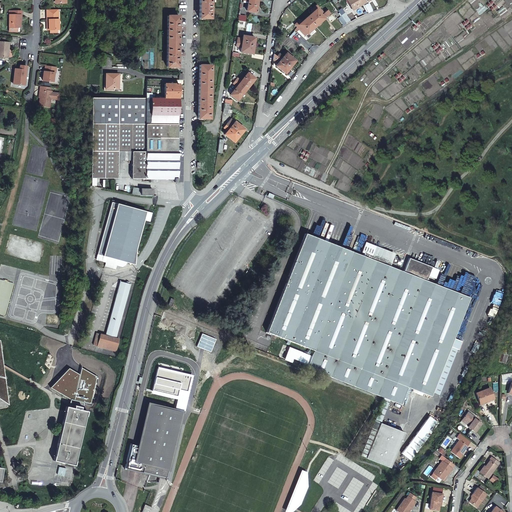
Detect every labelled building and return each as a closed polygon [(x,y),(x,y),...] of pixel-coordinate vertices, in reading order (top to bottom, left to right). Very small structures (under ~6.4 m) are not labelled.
[(210,0),(199,0),(199,18),(210,18),(210,0)] [(256,12),(257,0),(242,0),(243,0),(248,1),(247,11),(256,12)] [(362,4),(359,0),(347,0),(353,9),(362,4)] [(313,12),(302,22),(300,20),(295,25),(301,31),(303,29),(307,33),(324,18),(322,15),(321,14),(323,12),(317,5),(311,10),(313,12)] [(49,18),(49,27),(59,27),(59,8),(47,8),(48,18),(49,18)] [(21,15),(21,11),(10,10),(9,26),(17,26),(19,26),(20,15),(21,15)] [(343,10),(339,13),(345,20),(348,18),(343,10)] [(345,20),(339,13),(336,15),(341,23),(345,20)] [(179,15),(167,15),(167,67),(178,67),(179,15)] [(237,40),(236,43),(242,44),(252,45),(253,45),(254,37),(243,36),(242,40),(237,40)] [(0,57),(7,58),(9,44),(0,43),(0,57)] [(242,44),(236,43),(236,46),(241,47),(241,52),(252,53),(253,45),(252,45),(242,44)] [(279,53),(277,56),(278,56),(287,64),(290,67),(292,64),(295,60),(286,53),(283,56),(279,53)] [(277,56),(274,59),(278,62),(276,65),(285,73),(290,67),(287,64),(278,56),(277,56)] [(20,82),(20,84),(25,84),(27,66),(21,65),(20,69),(16,68),(15,77),(17,77),(16,82),(20,82)] [(46,65),(46,67),(45,72),(44,72),(44,79),(53,80),(54,72),(55,72),(56,66),(46,65)] [(199,65),(198,118),(210,119),(211,65),(199,65)] [(237,77),(232,82),(236,86),(230,93),(237,99),(254,78),(247,72),(241,80),(237,77)] [(119,89),(119,79),(106,79),(106,89),(119,89)] [(165,83),(164,98),(179,98),(179,84),(165,83)] [(51,90),(51,86),(41,85),(41,90),(43,90),(42,97),(41,104),(51,105),(52,96),(53,96),(53,98),(58,98),(59,92),(53,92),(53,91),(51,90)] [(91,123),(146,124),(146,98),(92,98),(91,123)] [(146,98),(146,124),(179,124),(179,98),(164,98),(154,98),(146,98)] [(231,118),(225,124),(239,135),(244,129),(231,118)] [(131,177),(145,178),(146,151),(146,137),(146,124),(91,123),(90,177),(118,177),(118,159),(118,150),(131,150),(131,159),(131,177)] [(146,124),(146,137),(178,138),(179,124),(146,124)] [(239,135),(225,124),(223,127),(227,131),(224,134),(234,141),(239,135)] [(146,151),(178,151),(178,138),(146,137),(146,151)] [(118,159),(131,159),(131,150),(118,150),(118,159)] [(146,151),(145,178),(175,178),(175,182),(178,182),(178,151),(146,151)] [(129,262),(145,220),(150,222),(153,213),(150,212),(150,213),(147,212),(148,212),(113,199),(92,255),(102,259),(101,262),(112,266),(113,262),(119,264),(122,263),(123,260),(129,262)] [(266,331),(312,349),(312,350),(307,349),(305,354),(310,356),(307,363),(299,360),(298,363),(383,396),(389,398),(400,402),(406,387),(429,396),(431,392),(453,338),(469,298),(427,281),(432,268),(410,259),(404,272),(389,266),(371,259),(360,255),(305,232),(266,331)] [(371,259),(376,246),(365,242),(360,255),(371,259)] [(371,259),(389,266),(394,253),(376,246),(371,259)] [(116,282),(104,336),(95,335),(92,347),(116,352),(119,340),(115,339),(127,284),(116,282)] [(197,346),(211,352),(216,339),(202,334),(197,346)] [(461,341),(453,338),(431,392),(438,394),(456,349),(458,350),(461,341)] [(157,366),(157,368),(191,376),(187,390),(179,388),(177,395),(152,389),(151,392),(177,398),(174,409),(183,411),(184,411),(193,374),(157,366)] [(191,376),(157,368),(152,389),(177,395),(179,388),(187,390),(191,376)] [(84,412),(92,379),(79,376),(70,409),(84,412)] [(491,397),(488,387),(474,391),(478,404),(484,402),(484,400),(491,397)] [(375,422),(360,457),(366,459),(380,424),(389,398),(383,396),(375,422)] [(130,444),(125,467),(167,477),(183,411),(174,409),(149,403),(139,446),(130,444)] [(75,468),(88,413),(84,412),(70,409),(67,408),(56,449),(53,463),(65,465),(75,468)] [(466,422),(465,424),(472,429),(478,421),(471,415),(471,414),(464,410),(459,417),(466,422)] [(429,417),(418,434),(427,441),(439,424),(429,417)] [(404,435),(380,424),(366,459),(390,470),(404,435)] [(466,440),(455,432),(452,435),(456,437),(447,449),(457,456),(459,452),(458,451),(466,440)] [(427,441),(418,434),(403,456),(412,462),(427,441)] [(485,467),(492,458),(491,457),(484,466),(485,467)] [(454,465),(445,458),(434,474),(442,480),(446,475),(447,476),(452,469),(452,468),(454,465)] [(499,463),(492,458),(485,467),(484,466),(484,467),(480,472),(488,478),(499,463)] [(302,470),(285,511),(293,511),(302,504),(309,487),(308,472),(302,470)] [(473,495),(471,497),(469,502),(476,507),(486,494),(477,487),(472,494),(473,495)] [(398,511),(399,511),(408,511),(410,511),(416,502),(414,501),(416,497),(410,493),(406,500),(405,499),(398,511)] [(440,502),(441,493),(431,493),(429,509),(439,511),(440,502)]
